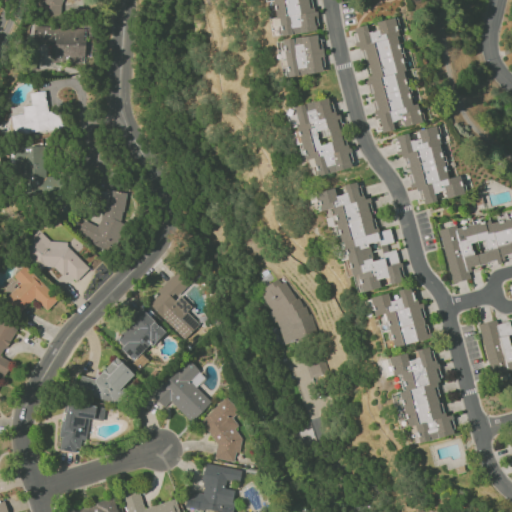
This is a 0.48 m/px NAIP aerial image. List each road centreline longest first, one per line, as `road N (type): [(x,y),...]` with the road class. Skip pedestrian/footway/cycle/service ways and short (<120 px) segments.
road 1 (residential): [(122,0),(120,112),(166,205),(165,225),(160,245),(59,346),(28,399),(27,450),(44,511)]
road 2 (residential): [(38,487),(162,449)]
